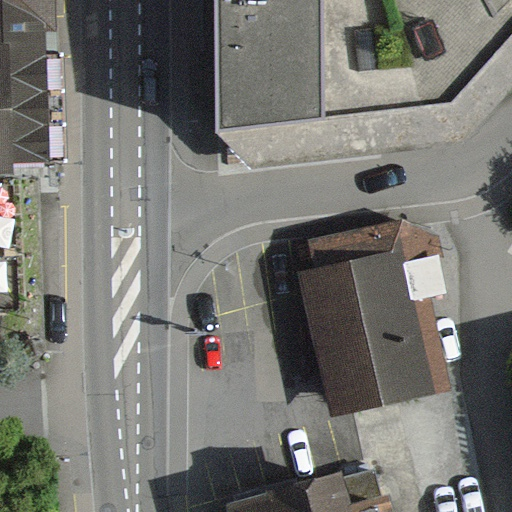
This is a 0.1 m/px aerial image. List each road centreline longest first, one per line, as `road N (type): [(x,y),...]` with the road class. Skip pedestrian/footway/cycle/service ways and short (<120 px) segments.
road 1 (residential): [(127,199),(227,197),(469,170)]
road 2 (secondary): [(134,511),(127,199)]
road 3 (residential): [(511,482),(483,365),(491,287),(482,238)]
road 4 (secondary): [(127,199),(126,0)]
